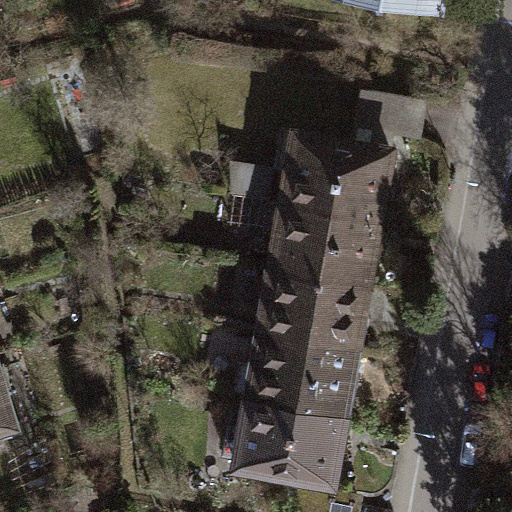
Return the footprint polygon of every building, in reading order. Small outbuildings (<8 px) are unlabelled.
[(421,98),(362,88),(356,123),(415,133),(421,98)] [(288,163),(282,194),(380,211),(392,144),(280,126),(274,160),(288,163)] [(232,186),(269,192),(273,169),(236,163),(232,186)] [(276,227),(270,261),(368,278),(380,211),(282,194),(269,192),(263,225),(276,227)] [(270,261),(258,328),(356,344),(368,278),(270,261)] [(235,393),(246,395),(344,411),(356,344),(258,328),(253,361),(241,359),(235,393)] [(0,438),(3,438),(0,427),(14,423),(0,376),(0,438)] [(236,452),(234,462),(332,479),(344,411),(246,395),(241,425),(228,422),(224,449),(236,452)] [(511,511),(511,481),(503,480),(497,511),(511,511)] [(292,511),(352,511),(356,493),(298,482),(292,511)]
